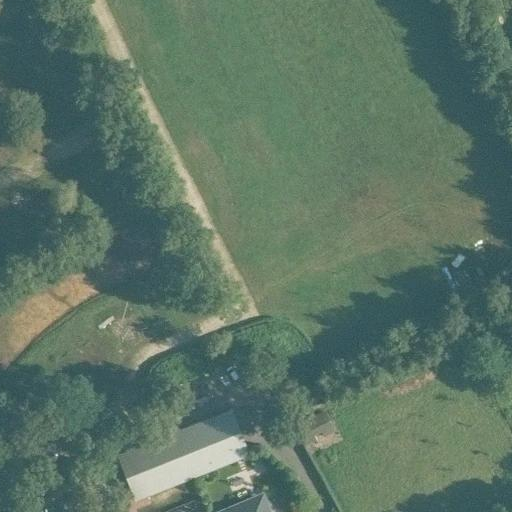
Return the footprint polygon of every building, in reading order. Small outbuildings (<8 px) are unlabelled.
[(26,20),(34,36),(54,27),(45,10),(26,20)] [(47,64),(54,82),(71,75),(64,57),(47,64)] [(158,220),(151,207),(157,204),(149,188),(143,192),(136,178),(106,194),(128,236),(158,220)] [(114,322),(126,352),(149,342),(137,312),(114,322)] [(85,370),(103,363),(93,335),(74,342),(85,370)] [(231,410),(176,432),(194,479),(249,457),(231,410)] [(293,424),(301,443),(320,433),(323,438),(334,432),(324,410),(293,424)] [(176,432),(117,456),(135,502),(194,479),(176,432)] [(269,511),(267,511),(250,511),(246,501),(220,511),(269,511)]
